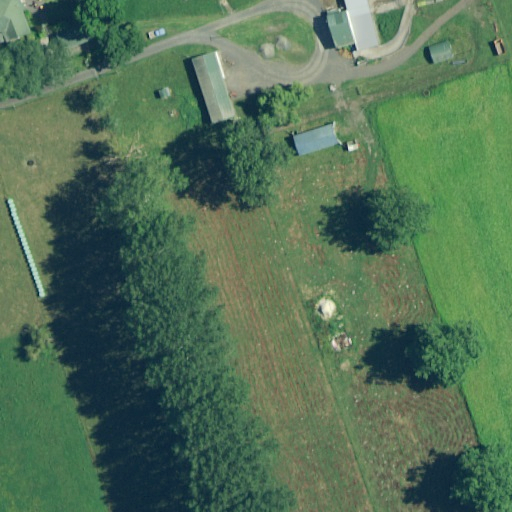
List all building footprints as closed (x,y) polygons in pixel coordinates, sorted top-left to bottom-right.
[(0,40),(2,40),(3,45),(33,34),(20,0),(5,0),(0,2),(0,40)] [(346,0),(349,10),(329,15),(338,51),(358,45),(360,53),(383,47),(371,0),(346,0)] [(94,41),(88,23),(58,33),(65,52),(94,41)] [(458,58),(453,42),(433,48),(437,64),(458,58)] [(238,117),(218,53),(195,60),(215,124),(238,117)] [(342,145),(336,124),(296,137),(303,157),(342,145)]
